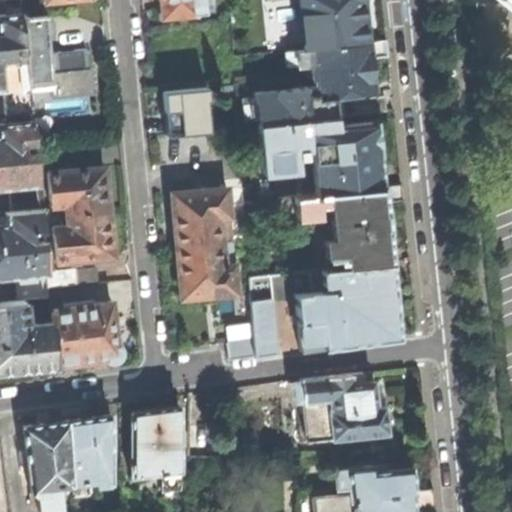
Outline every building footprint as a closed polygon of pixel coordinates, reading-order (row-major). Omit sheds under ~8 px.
[(157,0),(159,16),(204,12),(202,0),(157,0)] [(298,0),(303,49),(365,43),(363,17),(361,1),(362,1),(361,0),(298,0)] [(511,0),(502,0),(511,8),(511,0)] [(5,113),(31,111),(29,91),(22,18),(22,14),(0,15),(0,89),(3,89),(5,113)] [(45,16),(22,18),(29,91),(77,85),(76,75),(75,66),(50,68),(45,16)] [(386,40),(365,43),(303,49),(284,51),(285,67),(310,65),(311,80),(315,79),(315,85),(317,86),(318,98),(333,96),(370,92),(369,71),(367,55),(387,53),(386,40)] [(165,87),(168,133),(222,129),(218,83),(165,87)] [(334,106),(333,96),(318,98),(317,86),(315,85),(253,92),(253,97),(241,98),(243,120),(256,119),(256,124),(335,116),(334,106)] [(384,96),(339,102),(340,115),(385,111),(384,96)] [(336,125),(335,116),(256,124),(261,172),(296,168),(295,147),(311,146),(315,193),(380,187),(377,153),(377,152),(377,148),(387,147),(386,136),(385,125),(374,126),(374,121),(336,125)] [(0,187),(9,187),(11,212),(40,209),(35,152),(24,153),(23,143),(34,142),(32,121),(0,123),(0,187)] [(103,167),(47,172),(50,207),(65,205),(66,214),(109,211),(106,182),(105,169),(103,167)] [(315,193),(242,200),(242,212),(243,221),(317,214),(316,204),(329,203),(332,239),(323,240),(325,257),(345,256),(346,265),(388,261),(385,229),(392,228),(391,216),(390,206),(383,207),(383,202),(402,201),(401,184),(380,187),(315,193)] [(174,217),(176,245),(220,240),(230,239),(227,214),(242,212),(242,200),(241,187),(206,190),(206,186),(194,187),(195,191),(171,193),(174,217)] [(0,276),(17,275),(19,300),(24,299),(49,297),(44,240),(32,241),(31,231),(42,230),(40,209),(11,212),(5,212),(6,225),(0,225),(0,276)] [(111,241),(109,211),(66,214),(67,225),(52,227),(55,259),(57,261),(111,257),(113,255),(111,241)] [(181,297),(235,291),(232,264),(222,265),(220,240),(176,245),(179,273),(181,297)] [(247,275),(252,338),(253,355),(274,353),(269,300),(293,297),(298,349),(395,336),(393,311),(401,310),(400,296),(398,285),(391,286),(388,263),(321,271),(322,285),(331,284),(331,290),(311,292),(309,269),(247,275)] [(0,370),(11,370),(56,366),(56,365),(51,322),(27,324),(24,299),(19,300),(0,301),(0,370)] [(114,317),(112,301),(78,305),(78,309),(51,312),(51,322),(56,365),(112,357),(116,355),(117,347),(115,330),(117,330),(116,321),(116,317),(114,317)] [(223,342),(226,359),(253,355),(252,338),(223,342)] [(297,424),(299,441),(385,432),(383,415),(382,405),(375,406),(372,380),(362,381),(362,373),(299,380),(303,424),(297,424)] [(159,471),(177,468),(177,405),(154,408),(129,411),(129,474),(159,471)] [(85,417),(64,420),(69,481),(93,478),(94,483),(109,481),(109,414),(85,417)] [(28,486),(69,481),(64,420),(38,423),(21,425),(28,486)] [(332,473),(334,489),(346,488),(348,511),(413,511),(412,490),(411,483),(409,467),(371,471),(370,464),(332,468),(332,473)] [(178,489),(177,468),(159,471),(160,490),(162,489),(163,497),(176,495),(176,489),(178,489)] [(303,489),(303,495),(334,492),(334,489),(332,473),(327,473),(328,487),(303,489)] [(71,505),(69,481),(28,486),(31,507),(37,506),(37,509),(71,505)] [(348,511),(346,488),(334,489),(334,492),(303,495),(296,496),(297,511),(348,511)] [(412,490),(413,511),(433,511),(431,488),(412,490)]
